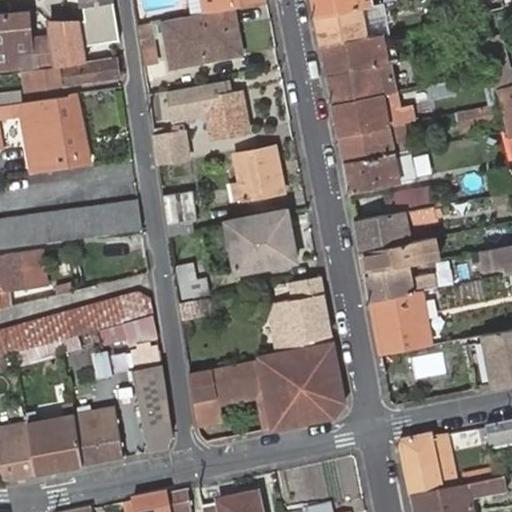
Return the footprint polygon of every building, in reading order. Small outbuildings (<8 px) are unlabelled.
[(114,0),(82,0),(85,17),(49,21),(51,36),(53,65),(60,64),(115,55),(106,2),(114,0)] [(206,0),(209,11),(219,9),(234,6),(267,0),(206,0)] [(364,7),(381,4),(380,0),(313,0),(316,17),(364,7)] [(238,28),(234,6),(219,9),(209,11),(164,19),(171,65),(235,54),(230,29),(238,28)] [(364,7),(316,17),(322,46),(370,36),(368,30),(364,7)] [(0,13),(0,70),(53,65),(51,36),(34,37),(32,11),(0,13)] [(141,23),(143,41),(154,39),(152,21),(141,23)] [(241,53),(238,28),(230,29),(235,54),(241,53)] [(370,36),(322,46),(328,75),(390,63),(386,34),(377,35),(370,36)] [(493,77),(495,88),(500,87),(511,84),(511,65),(505,36),(484,41),(493,77)] [(53,65),(41,67),(45,85),(117,73),(116,59),(60,68),(60,64),(53,65)] [(390,63),(328,75),(333,102),(383,92),(400,89),(394,62),(390,63)] [(248,129),(242,92),(228,94),(225,78),(170,88),(175,116),(208,110),(212,136),(248,129)] [(511,84),(500,87),(510,137),(511,136),(511,84)] [(29,87),(0,89),(0,101),(0,102),(32,97),(29,87)] [(383,92),(333,102),(339,134),(390,123),(404,120),(417,118),(415,104),(404,107),(400,89),(383,92)] [(491,89),(462,95),(465,106),(493,101),(491,89)] [(83,122),(79,92),(73,93),(78,123),(83,122)] [(26,99),(31,131),(78,123),(73,93),(26,99)] [(494,104),(457,111),(461,137),(498,128),(494,104)] [(404,120),(390,123),(395,151),(409,148),(404,120)] [(8,136),(0,136),(0,148),(24,145),(35,143),(40,169),(88,161),(83,122),(78,123),(31,131),(32,133),(8,136)] [(390,123),(339,134),(345,160),(395,151),(390,123)] [(155,127),(160,161),(185,157),(180,129),(164,132),(162,126),(155,127)] [(35,143),(24,145),(29,171),(40,169),(35,143)] [(275,147),(236,155),(240,181),(233,182),(237,200),(284,189),(275,147)] [(409,148),(395,151),(401,183),(416,180),(410,148),(409,148)] [(395,151),(345,160),(350,192),(401,183),(395,151)] [(429,208),(442,205),(439,188),(388,196),(391,215),(429,208)] [(165,194),(169,224),(171,235),(196,230),(195,219),(197,219),(192,190),(165,194)] [(139,199),(0,218),(0,248),(143,228),(139,199)] [(362,251),(434,237),(429,208),(391,215),(356,221),(362,251)] [(294,235),(290,210),(283,212),(288,236),(294,235)] [(283,212),(230,222),(239,272),(300,259),(294,235),(288,236),(283,212)] [(434,237),(362,251),(366,272),(411,264),(420,262),(439,258),(435,237),(434,237)] [(505,275),(511,273),(511,245),(472,253),(474,260),(483,259),(485,271),(503,268),(505,275)] [(30,250),(0,254),(0,292),(37,286),(30,250)] [(419,291),(424,291),(437,288),(435,281),(424,283),(420,262),(411,264),(416,292),(419,291)] [(195,264),(177,268),(184,304),(210,299),(207,280),(197,281),(195,264)] [(366,272),(371,301),(416,292),(411,264),(366,272)] [(294,297),(273,301),(282,354),(334,345),(320,275),(291,281),(294,297)] [(0,331),(0,353),(15,349),(60,338),(100,327),(154,313),(150,297),(139,291),(131,304),(120,297),(113,308),(102,302),(95,314),(85,308),(79,318),(68,312),(61,324),(50,318),(44,329),(32,322),(25,334),(14,328),(0,331)] [(371,301),(376,323),(423,313),(419,291),(416,292),(371,301)] [(376,323),(381,351),(434,343),(424,291),(419,291),(423,313),(376,323)] [(211,300),(181,305),(183,321),(213,316),(211,300)] [(154,313),(100,327),(103,342),(130,337),(131,345),(159,339),(154,313)] [(493,384),(511,380),(511,329),(484,334),(493,384)] [(484,334),(466,337),(475,388),(493,384),(484,334)] [(345,402),(334,345),(282,354),(264,357),(269,385),(276,427),(334,416),(345,402)] [(98,379),(111,377),(107,351),(94,353),(98,379)] [(264,357),(192,372),(197,399),(269,385),(264,357)] [(137,369),(152,450),(168,447),(175,436),(163,362),(137,369)] [(40,419),(29,421),(40,471),(85,463),(75,412),(73,404),(65,406),(67,415),(65,415),(67,425),(43,430),(40,419)] [(117,405),(105,407),(107,419),(119,417),(117,405)] [(75,412),(85,463),(125,456),(119,417),(107,419),(105,407),(75,412)] [(65,415),(40,419),(43,430),(67,425),(65,415)] [(0,469),(5,469),(7,478),(40,471),(29,421),(0,427),(0,469)] [(511,421),(505,423),(487,426),(491,448),(511,443),(511,421)] [(403,443),(413,498),(442,493),(457,489),(447,434),(432,438),(403,443)] [(463,481),(490,477),(489,468),(462,471),(463,481)] [(442,493),(413,498),(416,511),(475,511),(473,498),(506,492),(504,481),(442,493)] [(193,511),(190,490),(126,503),(127,511),(193,511)] [(263,511),(260,497),(206,507),(207,511),(263,511)] [(336,511),(335,502),(311,507),(312,511),(336,511)]
